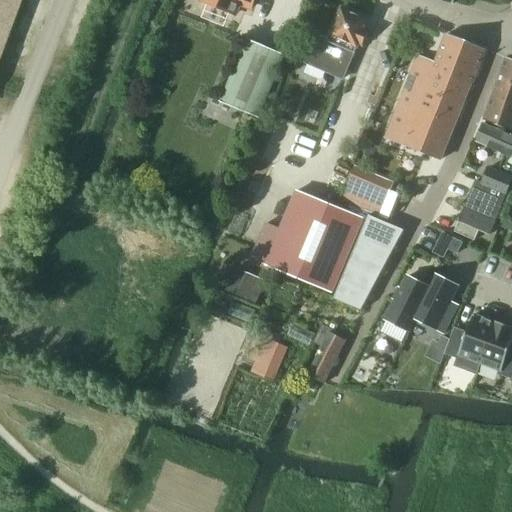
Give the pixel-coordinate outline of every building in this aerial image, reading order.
[(0,0),(0,39),(7,20),(11,21),(18,0),(0,0)] [(204,0),(202,4),(219,11),(219,10),(215,8),(219,0),(204,0)] [(252,11),(256,0),(219,0),(215,8),(219,10),(219,11),(235,17),(240,6),(252,11)] [(315,33),(303,60),(341,76),(352,50),(356,41),(360,43),(367,29),(364,28),(368,18),(340,6),(326,37),(315,33)] [(470,85),(484,49),(445,33),(434,62),(416,55),(384,136),(440,159),(469,84),(470,85)] [(260,119),(285,57),(247,42),(222,104),(260,119)] [(494,91),(494,93),(496,94),(495,98),(511,104),(508,115),(511,116),(511,60),(506,58),(506,59),(494,91)] [(511,116),(508,115),(511,104),(495,98),(496,94),(494,93),(484,121),(511,131),(511,116)] [(489,235),(511,179),(511,137),(483,125),(476,142),(506,155),(499,173),(488,168),(481,184),(475,181),(458,221),(489,235)] [(296,191),(265,266),(332,294),(363,219),(296,191)] [(404,231),(402,230),(401,232),(369,219),(370,217),(368,216),(334,300),(361,311),(404,231)] [(511,222),(504,220),(501,228),(511,231),(511,222)] [(454,232),(474,241),(478,231),(458,222),(454,232)] [(407,277),(385,320),(408,331),(435,276),(428,288),(407,277)] [(435,276),(408,331),(408,332),(415,319),(444,334),(458,307),(450,303),(458,287),(435,276)] [(495,324),(494,323),(473,315),(466,333),(454,329),(445,354),(458,359),(455,367),(476,375),(480,364),(495,324)] [(511,328),(495,322),(494,323),(495,324),(480,364),(500,372),(499,374),(511,379),(511,350),(510,350),(511,343),(511,328)] [(341,339),(343,336),(322,325),(313,343),(322,348),(308,376),(324,384),(345,341),(341,339)] [(441,336),(437,343),(445,347),(448,340),(441,336)] [(270,341),(256,375),(273,382),(288,348),(270,341)]
